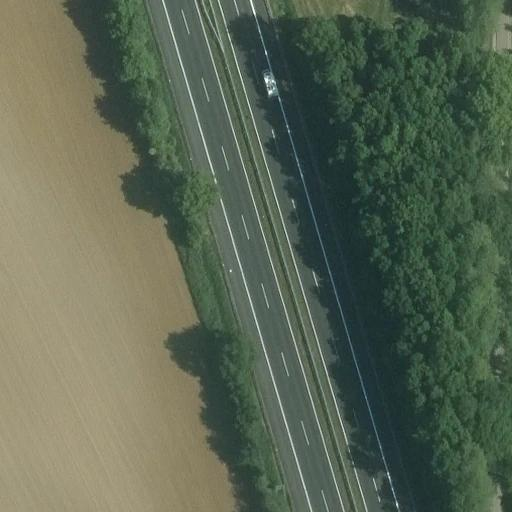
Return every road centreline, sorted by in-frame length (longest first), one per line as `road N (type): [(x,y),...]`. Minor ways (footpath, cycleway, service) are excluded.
road 1 (motorway): [(174,0),(323,511)]
road 2 (motorway): [(381,511),(232,0)]
road 3 (unclassified): [(498,511),(511,0)]
